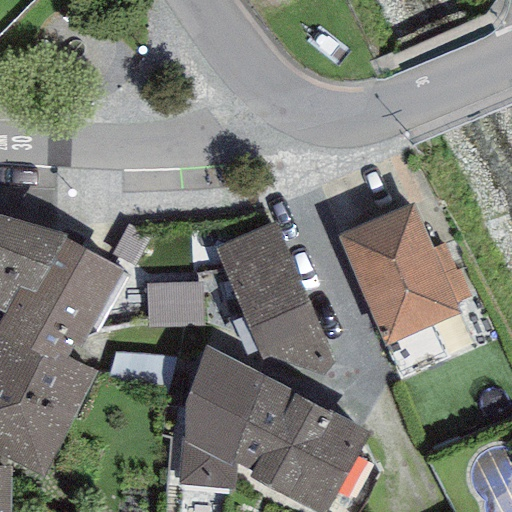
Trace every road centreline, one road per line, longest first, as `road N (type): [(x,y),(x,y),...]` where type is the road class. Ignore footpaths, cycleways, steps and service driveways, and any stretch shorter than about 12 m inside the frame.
road 1 (residential): [(280,100),(243,127),(205,137),(0,142)]
road 2 (residential): [(511,60),(364,118),(322,120),(280,100)]
road 3 (unclassified): [(280,100),(192,0)]
